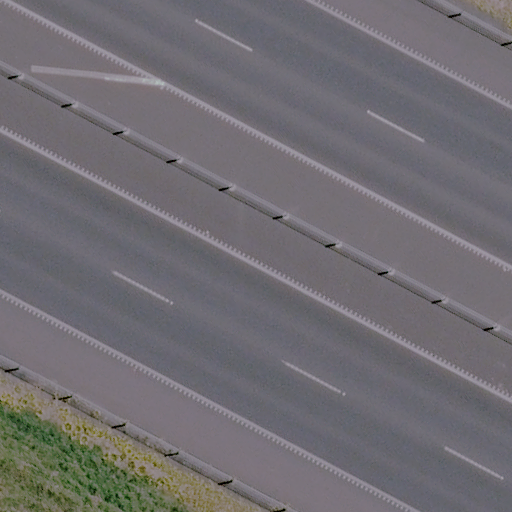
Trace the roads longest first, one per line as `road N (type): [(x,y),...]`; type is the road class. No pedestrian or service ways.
road 1 (motorway): [(511,467),(0,196)]
road 2 (motorway): [(163,0),(511,184)]
